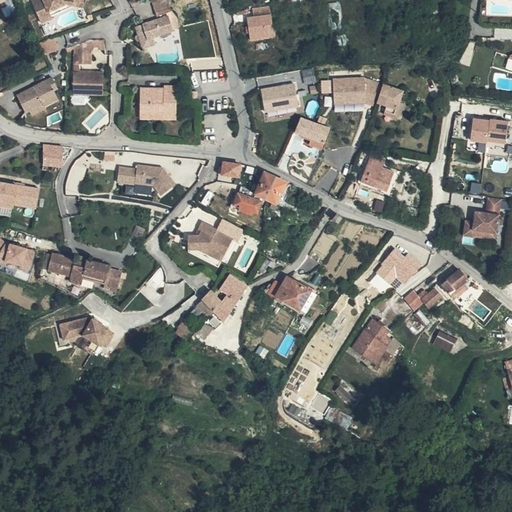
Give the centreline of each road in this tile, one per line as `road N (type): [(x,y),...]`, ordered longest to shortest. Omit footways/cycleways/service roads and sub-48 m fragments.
road 1 (residential): [(511,300),(407,231),(339,208),(243,156)]
road 2 (residential): [(243,156),(31,135),(0,120)]
road 3 (residential): [(243,156),(245,130),(217,0)]
